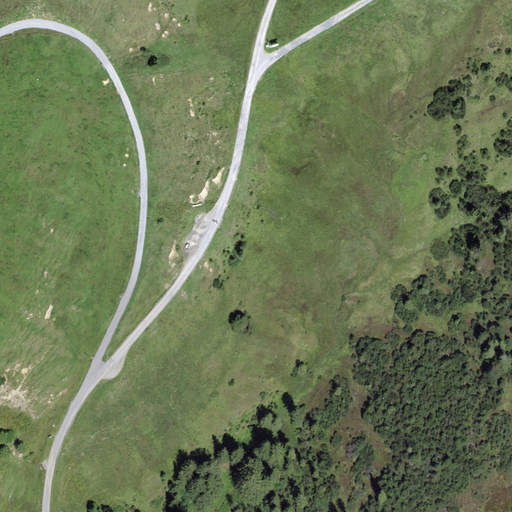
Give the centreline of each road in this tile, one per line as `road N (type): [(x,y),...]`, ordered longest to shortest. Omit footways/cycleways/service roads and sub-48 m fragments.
road 1 (unclassified): [(46,511),(57,445),(132,284),(143,168),(129,107),(91,44),(42,23),(0,32)]
road 2 (track): [(83,390),(203,247),(235,170),(254,68)]
road 3 (track): [(368,0),(254,68)]
